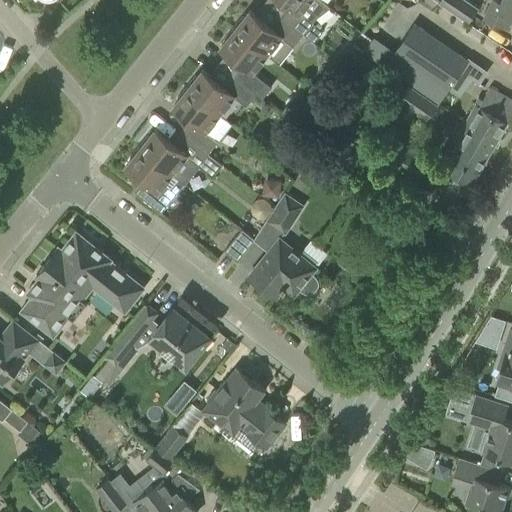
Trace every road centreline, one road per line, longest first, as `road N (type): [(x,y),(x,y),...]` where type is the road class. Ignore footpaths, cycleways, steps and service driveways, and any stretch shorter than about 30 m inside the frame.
road 1 (residential): [(375,422),(58,176)]
road 2 (secondary): [(375,422),(511,202)]
road 3 (residential): [(101,118),(0,4)]
road 4 (residential): [(101,118),(194,0)]
